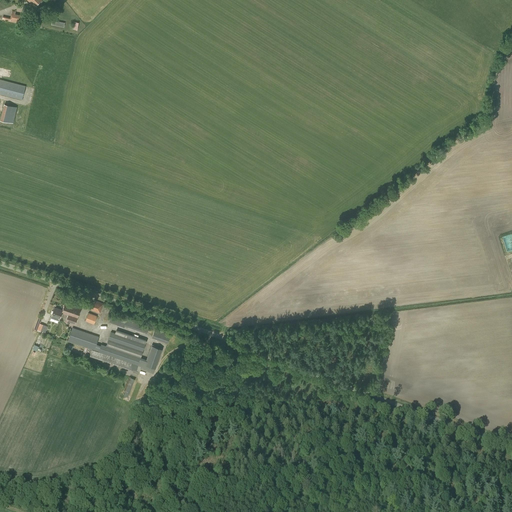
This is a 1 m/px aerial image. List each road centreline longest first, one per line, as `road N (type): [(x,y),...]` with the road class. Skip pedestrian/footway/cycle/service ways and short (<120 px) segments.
road 1 (unclassified): [(511,447),(212,331),(0,263)]
road 2 (track): [(212,331),(143,420),(131,449),(136,481)]
